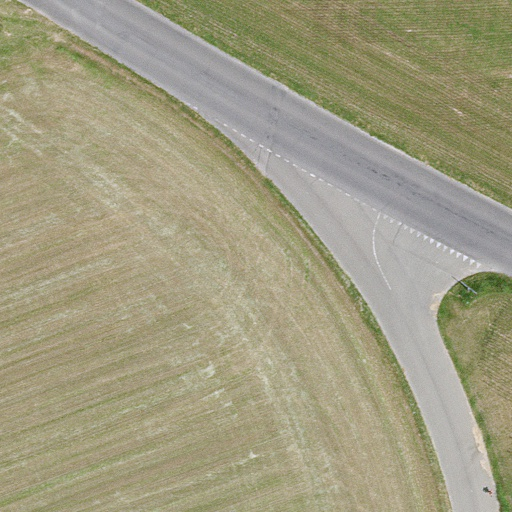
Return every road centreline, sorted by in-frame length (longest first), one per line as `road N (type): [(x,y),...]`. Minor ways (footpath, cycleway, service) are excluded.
road 1 (tertiary): [(386,188),(85,0)]
road 2 (unclassified): [(470,511),(445,406),(382,276),(386,188)]
road 3 (tertiary): [(511,251),(386,188)]
